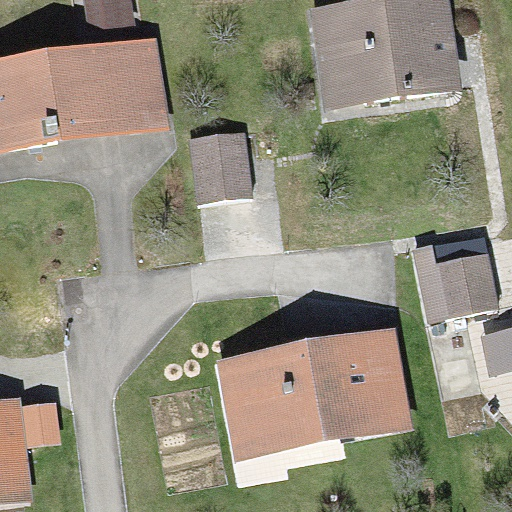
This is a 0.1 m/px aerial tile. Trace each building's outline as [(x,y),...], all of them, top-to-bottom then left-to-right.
[(442,11),(307,27),(317,113),(452,97),(442,11)] [(149,55),(0,79),(0,166),(163,140),(149,55)] [(243,155),(188,159),(193,217),(248,212),(243,155)] [(480,275),(420,287),(430,332),(490,320),(480,275)] [(511,346),(471,355),(476,380),(494,376),(500,404),(511,401),(511,346)] [(390,349),(220,379),(236,470),(406,440),(390,349)] [(22,511),(11,422),(0,422),(0,511),(22,511)]
